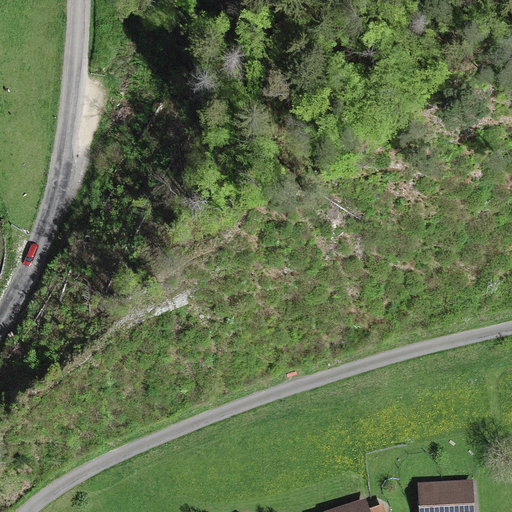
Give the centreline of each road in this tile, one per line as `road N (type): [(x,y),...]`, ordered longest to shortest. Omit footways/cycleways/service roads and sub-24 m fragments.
road 1 (unclassified): [(24,511),(51,480),(156,439),(286,390),(511,328)]
road 2 (tertiary): [(78,0),(61,173),(32,263),(0,323)]
